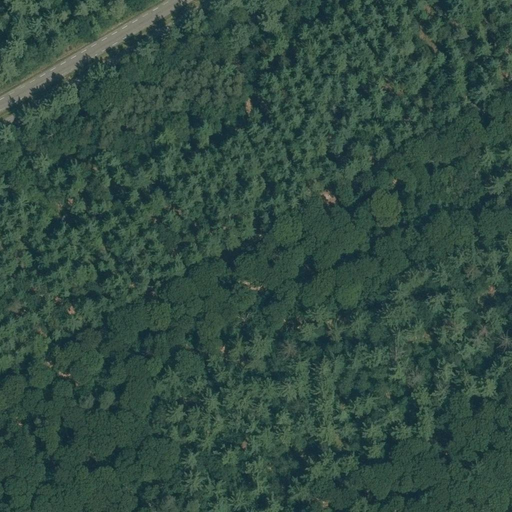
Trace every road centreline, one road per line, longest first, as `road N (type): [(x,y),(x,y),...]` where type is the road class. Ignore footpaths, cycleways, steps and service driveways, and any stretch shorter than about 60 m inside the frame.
road 1 (track): [(0,390),(511,89)]
road 2 (tertiary): [(0,105),(182,0)]
